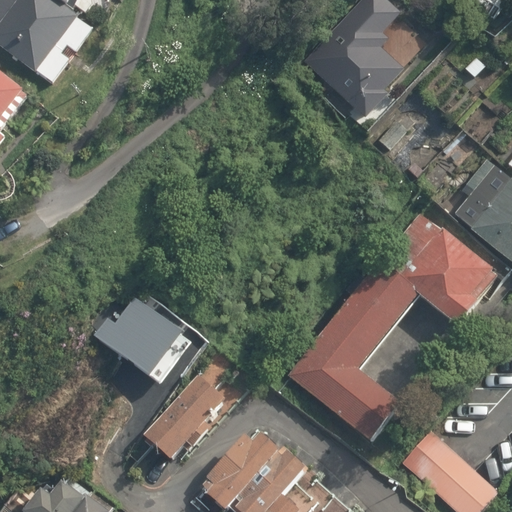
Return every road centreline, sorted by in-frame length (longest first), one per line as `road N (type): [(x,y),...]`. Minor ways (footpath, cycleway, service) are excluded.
road 1 (residential): [(271,0),(193,93),(76,192),(57,185),(56,173),(113,93),(148,0)]
road 2 (residential): [(272,387),(408,511)]
